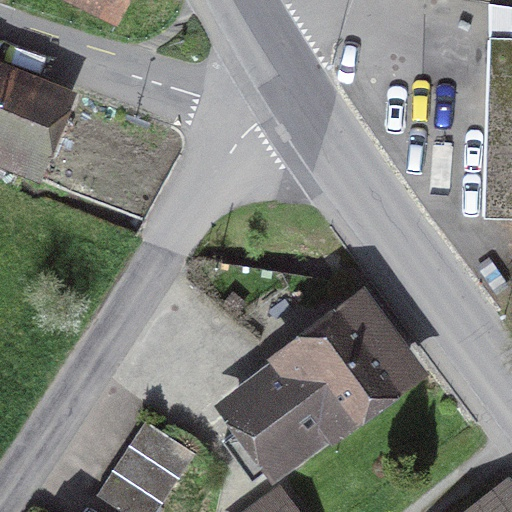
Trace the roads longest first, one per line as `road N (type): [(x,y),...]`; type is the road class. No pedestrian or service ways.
road 1 (unclassified): [(0,502),(228,155),(292,101)]
road 2 (tertiary): [(511,399),(292,101)]
road 3 (residential): [(0,31),(199,94),(292,101)]
